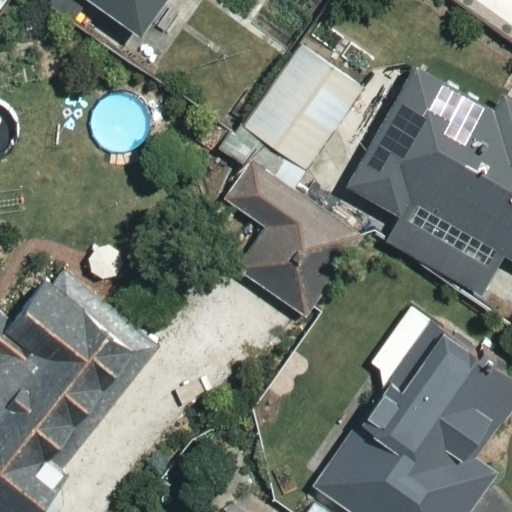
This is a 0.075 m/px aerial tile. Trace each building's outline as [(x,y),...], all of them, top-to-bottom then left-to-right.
[(175,0),(84,0),(145,43),(175,0)] [(365,92),(303,50),(248,132),(310,174),(365,92)] [(506,261),(511,264),(511,101),(500,122),(420,76),(352,194),(402,223),(387,249),(481,304),(506,261)] [(360,239),(255,165),(228,204),(270,234),(242,274),(305,318),(360,239)] [(162,353),(62,269),(13,328),(0,316),(0,511),(53,511),(75,486),(37,455),(80,404),(103,424),(162,353)] [(511,420),(511,375),(415,308),(370,374),(391,388),(319,491),(349,511),(468,511),(498,470),(484,461),(511,420)]
